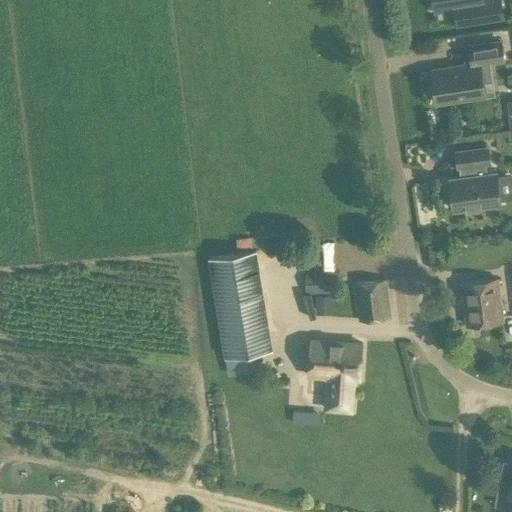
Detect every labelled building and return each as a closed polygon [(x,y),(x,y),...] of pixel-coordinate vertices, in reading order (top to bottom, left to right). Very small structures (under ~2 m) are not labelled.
[(434,0),(436,9),(455,6),(458,25),(503,17),(500,0),(434,0)] [(472,64),(432,70),(434,87),(433,89),(434,97),(436,99),(437,103),(485,95),(481,64),(504,60),(501,41),(469,46),(472,64)] [(451,191),(447,192),(449,206),(453,206),(453,209),(501,203),(497,172),(486,173),(484,163),(490,162),(488,146),(456,150),(458,166),(463,166),(464,176),(449,178),(451,191)] [(257,250),(206,258),(222,354),(272,346),(257,250)] [(334,293),(334,274),(305,274),(304,274),(304,294),(305,294),(334,293)] [(498,278),(461,283),(466,325),(503,320),(498,278)] [(385,280),(355,284),(360,320),(390,316),(385,280)] [(331,295),(315,296),(316,313),(331,312),(331,295)] [(309,341),(307,377),(327,378),(326,410),(352,411),(353,379),(359,380),(361,344),(309,341)] [(305,413),(293,412),(292,424),(304,425),(305,413)] [(511,463),(503,462),(500,479),(508,480),(502,510),(504,511),(511,511),(511,458),(511,459),(511,463)]
